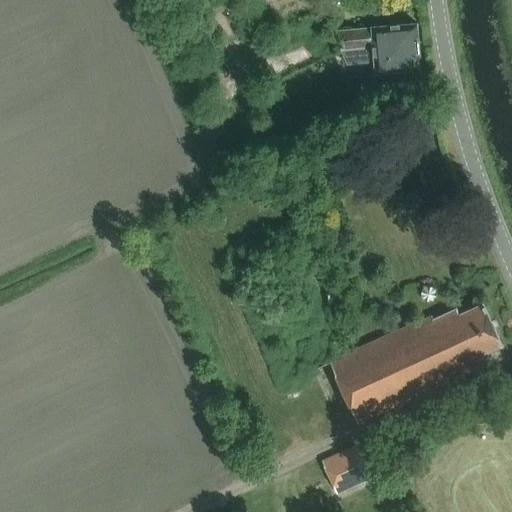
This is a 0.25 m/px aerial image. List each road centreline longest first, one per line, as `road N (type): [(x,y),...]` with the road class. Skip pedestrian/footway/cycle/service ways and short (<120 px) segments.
road 1 (track): [(511,361),(188,511)]
road 2 (tertiary): [(511,262),(455,95),(437,0)]
